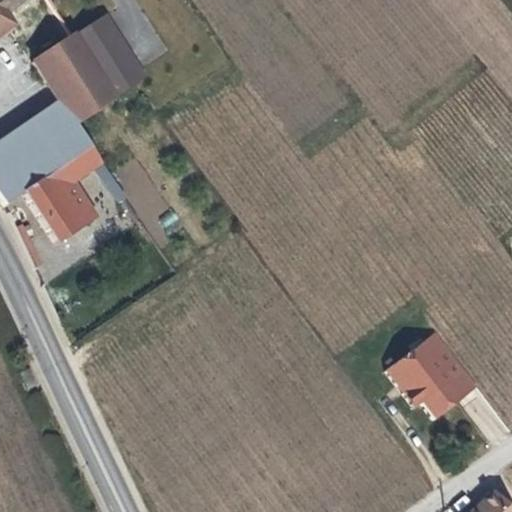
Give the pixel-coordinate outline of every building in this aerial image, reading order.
[(0,0),(0,30),(7,25),(0,14),(0,12),(16,0),(0,0)] [(69,37),(67,33),(29,58),(31,62),(30,63),(52,100),(69,126),(71,124),(142,78),(101,16),(69,37)] [(69,126),(52,100),(0,134),(0,203),(0,204),(17,193),(87,146),(71,124),(69,126)] [(117,201),(122,198),(87,146),(17,193),(51,245),(91,218),(67,181),(89,166),(112,199),(115,198),(117,201)] [(426,339),(416,346),(402,356),(375,377),(402,414),(410,409),(422,426),(467,393),(426,339)] [(402,356),(416,346),(412,341),(398,351),(402,356)] [(508,511),(488,489),(485,492),(486,494),(501,511),(508,511)] [(458,511),(456,511),(501,511),(486,494),(463,511),(458,511)]
